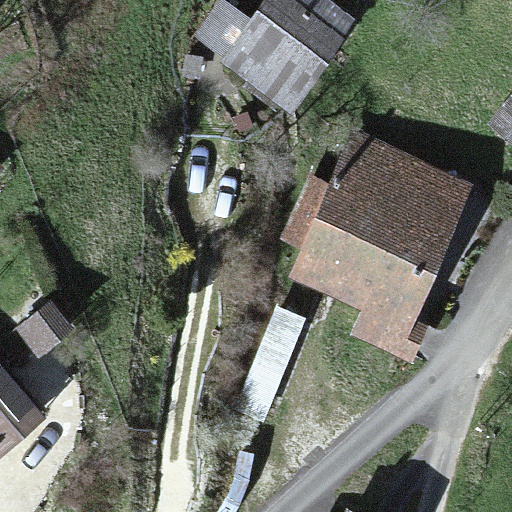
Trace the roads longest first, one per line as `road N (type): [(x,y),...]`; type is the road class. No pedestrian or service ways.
road 1 (track): [(181,511),(241,125)]
road 2 (residential): [(511,295),(441,381),(288,511)]
road 3 (track): [(502,307),(449,511)]
